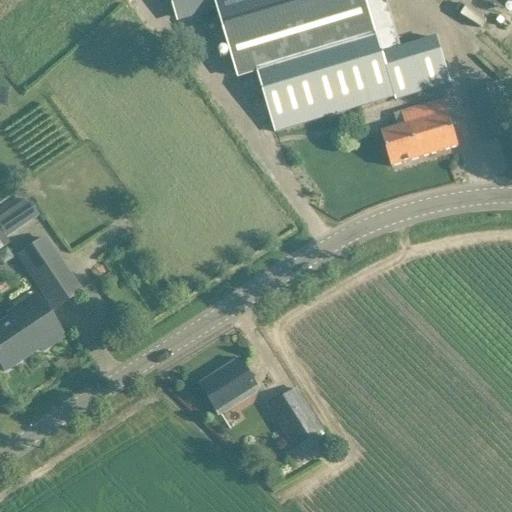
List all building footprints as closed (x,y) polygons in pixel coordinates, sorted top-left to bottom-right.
[(399,46),(386,0),(168,0),(175,21),(213,10),(235,78),(254,71),(275,132),(450,83),(436,38),(399,46)] [(470,91),(485,139),(511,131),(511,115),(502,82),(470,91)] [(0,109),(17,110),(16,87),(0,86),(0,109)] [(444,101),(402,113),(393,116),(397,129),(381,133),(392,167),(458,147),(444,101)] [(0,248),(8,243),(5,239),(39,217),(28,199),(0,217),(0,248)] [(44,239),(43,237),(16,255),(18,257),(53,310),(80,292),(69,276),(44,239)] [(62,338),(39,303),(35,296),(7,315),(9,318),(0,324),(0,366),(4,372),(40,349),(42,352),(62,338)] [(202,389),(220,416),(258,391),(239,361),(224,370),(226,373),(202,389)] [(294,449),(323,431),(298,390),(269,408),(294,449)]
